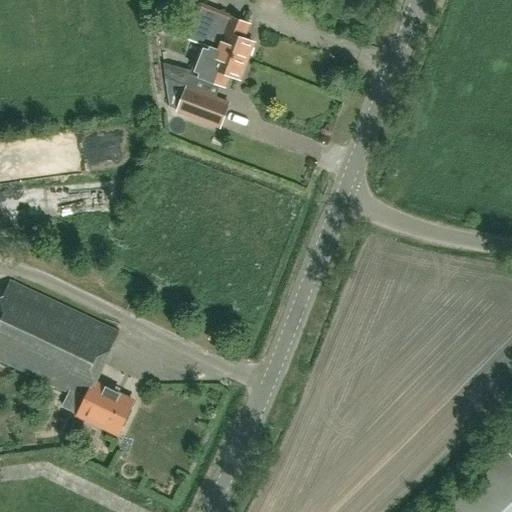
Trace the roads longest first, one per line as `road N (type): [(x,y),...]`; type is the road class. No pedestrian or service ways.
road 1 (tertiary): [(211,511),(339,202)]
road 2 (tertiary): [(339,202),(417,0)]
road 3 (unclassified): [(511,247),(339,202)]
